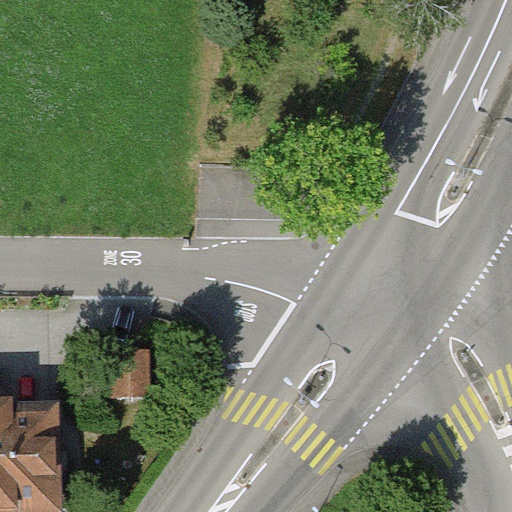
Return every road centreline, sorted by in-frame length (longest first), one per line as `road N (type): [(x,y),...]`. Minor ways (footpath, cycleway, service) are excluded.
road 1 (residential): [(0,264),(202,269),(370,318)]
road 2 (primary): [(370,318),(440,221),(501,111)]
road 3 (primary): [(224,511),(370,318)]
road 4 (tertiary): [(507,432),(472,369),(437,337),(370,318)]
